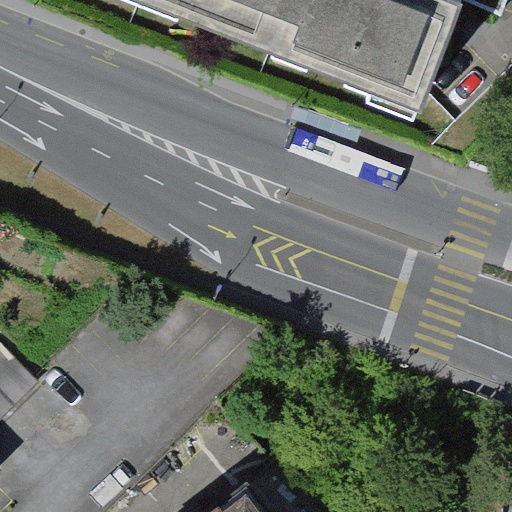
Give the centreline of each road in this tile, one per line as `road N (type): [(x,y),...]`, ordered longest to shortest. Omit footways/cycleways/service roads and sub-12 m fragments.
road 1 (tertiary): [(0,81),(89,148),(268,249),(511,348)]
road 2 (tertiary): [(511,239),(0,64)]
road 3 (residential): [(44,511),(185,374)]
